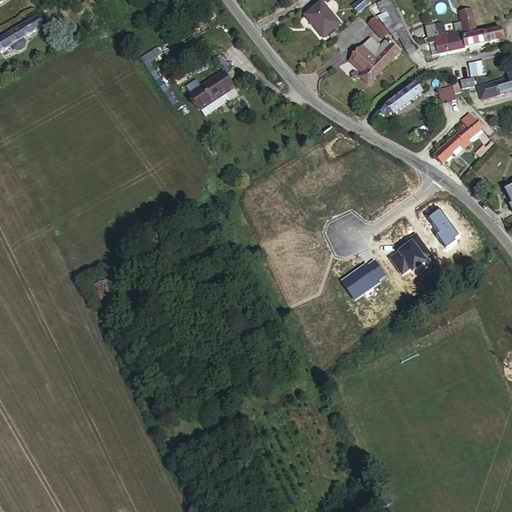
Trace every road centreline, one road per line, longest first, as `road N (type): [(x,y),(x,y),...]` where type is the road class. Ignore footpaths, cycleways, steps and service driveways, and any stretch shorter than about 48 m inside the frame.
road 1 (residential): [(360,129),(421,71),(507,42),(511,25)]
road 2 (unclassified): [(360,129),(316,106),(226,0)]
road 3 (residential): [(430,171),(398,217),(316,260)]
